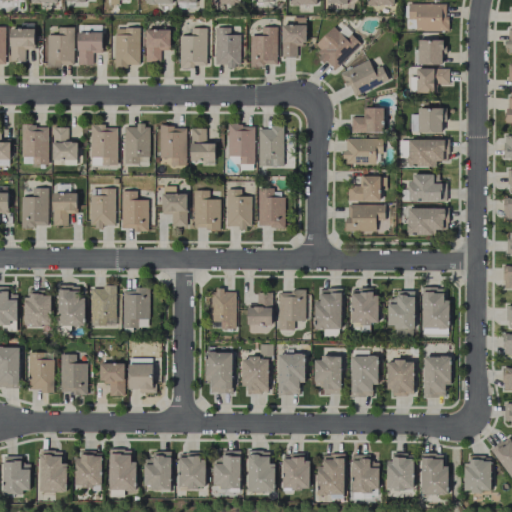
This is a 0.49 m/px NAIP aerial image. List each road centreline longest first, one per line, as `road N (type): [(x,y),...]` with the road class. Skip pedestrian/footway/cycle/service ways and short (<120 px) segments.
road 1 (residential): [(0,259),(477,264)]
road 2 (residential): [(471,423),(453,430),(0,423)]
road 3 (residential): [(0,95),(311,102)]
road 4 (residential): [(479,0),(477,264)]
road 5 (residential): [(184,260),(182,424)]
road 6 (residential): [(311,102),(318,121),(316,261)]
road 7 (residential): [(477,264),(478,403),(471,423)]
